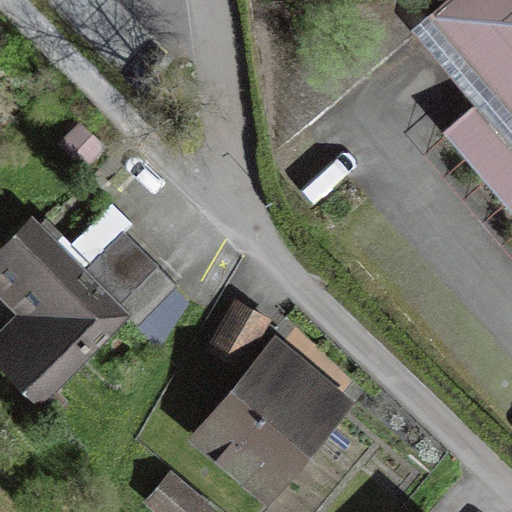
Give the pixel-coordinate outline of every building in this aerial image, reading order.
[(511,0),(468,0),(426,35),(481,106),(435,151),(511,242),(511,0)] [(0,295),(26,321),(0,347),(0,366),(37,403),(125,312),(115,303),(85,274),(39,228),(0,268),(0,295)] [(153,260),(123,234),(85,274),(115,303),(153,260)] [(175,281),(153,260),(115,303),(125,312),(137,323),(175,281)] [(250,320),(222,306),(200,349),(228,363),(250,320)] [(282,346),(192,449),(265,511),(276,511),(361,415),(282,346)] [(213,511),(175,480),(147,511),(213,511)]
